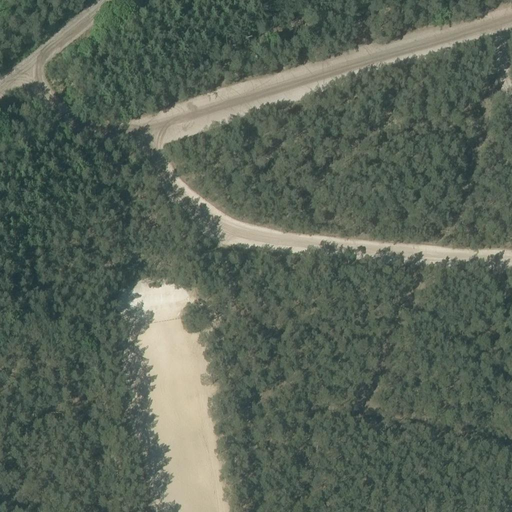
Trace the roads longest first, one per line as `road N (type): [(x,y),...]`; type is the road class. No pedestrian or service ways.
road 1 (track): [(24,69),(81,127),(144,131),(511,18)]
road 2 (track): [(144,131),(173,187),(220,230),(511,262)]
road 3 (track): [(0,90),(107,0)]
